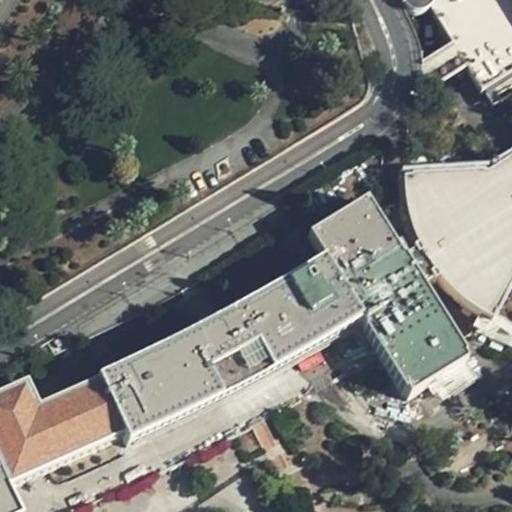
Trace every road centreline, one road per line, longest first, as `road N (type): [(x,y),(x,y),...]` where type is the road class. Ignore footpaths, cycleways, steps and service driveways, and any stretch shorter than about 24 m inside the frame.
road 1 (tertiary): [(0,348),(361,123),(395,91),(398,58),(374,0)]
road 2 (residential): [(0,116),(141,21),(187,19),(254,51),(274,49),(286,37),(296,0)]
